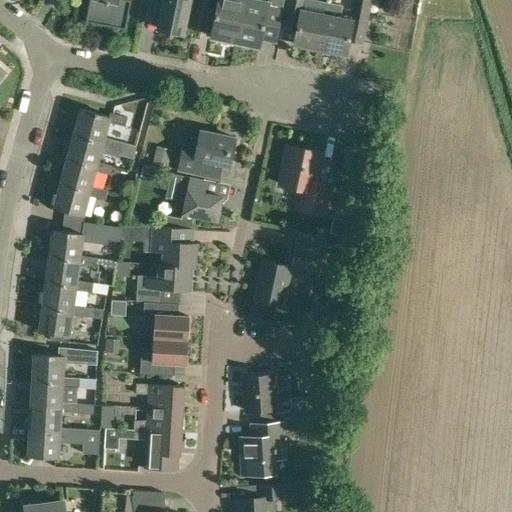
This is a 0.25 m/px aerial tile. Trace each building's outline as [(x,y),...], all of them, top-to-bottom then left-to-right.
[(125,29),(130,0),(128,0),(89,0),(85,21),(125,29)] [(182,34),(189,0),(151,0),(163,2),(157,28),(182,34)] [(234,42),(243,0),(203,0),(202,8),(216,11),(210,37),(219,39),(219,42),(230,44),(231,41),(234,42)] [(256,0),(243,0),(234,42),(258,47),(261,36),(275,39),(278,24),(282,0),(268,0),(268,2),(256,0)] [(319,50),(328,2),(320,1),(316,0),(286,0),(282,27),(296,30),(293,45),(319,50)] [(369,11),(371,0),(352,0),(349,15),(340,13),(342,5),(328,2),(319,50),(345,55),(348,41),(363,44),(369,11)] [(421,24),(422,0),(411,0),(411,24),(421,24)] [(103,141),(104,137),(108,122),(124,126),(127,117),(110,112),(108,116),(79,108),(72,133),(103,141)] [(228,167),(234,137),(200,130),(196,146),(183,143),(177,170),(217,178),(220,165),(228,167)] [(104,137),(103,141),(72,133),(66,157),(97,166),(98,161),(102,146),(117,151),(116,154),(132,158),(136,146),(104,137)] [(156,146),(152,162),(167,166),(171,150),(156,146)] [(325,214),(331,185),(315,182),(321,153),(286,146),(278,184),(299,188),(295,207),(325,214)] [(98,161),(97,166),(66,157),(59,182),(90,190),(91,186),(95,171),(111,175),(113,166),(98,161)] [(189,177),(170,173),(164,198),(183,202),(181,213),(216,221),(222,196),(203,192),(206,180),(189,177)] [(59,182),(53,206),(64,210),(63,219),(83,221),(83,220),(84,215),(83,215),(89,195),(104,200),(107,190),(91,186),(90,190),(59,182)] [(161,227),(178,228),(180,219),(164,215),(161,227)] [(334,218),(330,232),(355,237),(358,223),(334,218)] [(51,230),(48,255),(80,259),(80,255),(81,245),(82,242),(107,245),(107,240),(121,242),(123,227),(83,222),(83,221),(63,219),(61,231),(51,230)] [(195,266),(196,243),(192,242),(192,228),(178,228),(161,227),(144,226),(125,225),(123,234),(144,235),(143,251),(161,252),(161,263),(195,266)] [(321,262),(326,238),(297,231),(292,256),(321,262)] [(48,255),(44,280),(45,280),(76,284),(77,280),(79,265),(95,267),(96,257),(80,255),(80,259),(48,255)] [(254,299),(257,300),(258,304),(265,306),(268,302),(283,306),(291,266),(262,260),(254,299)] [(128,275),(129,263),(117,262),(116,274),(128,275)] [(137,275),(135,301),(143,301),(178,303),(179,303),(181,290),(190,290),(191,267),(191,266),(161,264),(161,263),(157,263),(156,276),(145,276),(137,275)] [(44,280),(41,305),(73,309),(73,305),(75,290),(91,292),(93,282),(77,280),(76,284),(45,280),(44,280)] [(177,315),(178,303),(143,301),(142,326),(153,327),(153,338),(156,339),(186,341),(188,315),(177,315)] [(73,309),(41,305),(37,330),(50,332),(49,340),(68,342),(72,315),(102,319),(103,309),(73,305),(73,309)] [(118,352),(119,339),(105,338),(104,351),(118,352)] [(186,341),(156,339),(153,338),(152,349),(140,348),(139,373),(173,375),(174,364),(185,364),(186,341)] [(96,366),(97,353),(63,351),(63,355),(32,354),(31,379),(63,381),(63,377),(64,361),(79,362),(79,365),(96,366)] [(242,385),(242,393),(243,393),(244,411),(259,411),(259,423),(260,424),(282,422),(290,422),(290,421),(289,398),(275,399),(274,374),(242,376),(242,385)] [(61,406),(62,402),(62,386),(79,387),(79,378),(63,377),(63,381),(31,379),(29,404),(61,406)] [(94,388),(95,378),(79,378),(79,387),(94,388)] [(182,409),(184,386),(148,384),(148,383),(135,383),(135,393),(148,394),(147,407),(182,409)] [(304,420),(304,422),(306,422),(305,397),(289,398),(290,421),(304,420)] [(29,404),(28,429),(60,431),(60,426),(61,411),(77,413),(78,403),(62,402),(61,406),(29,404)] [(133,420),(133,429),(181,432),(182,409),(147,407),(146,421),(133,420)] [(305,433),(304,422),(304,420),(290,421),(290,422),(291,434),(305,433)] [(251,436),(239,437),(241,475),(275,473),(274,459),(285,458),(283,435),(282,422),(260,424),(259,423),(250,424),(251,436)] [(28,429),(26,455),(58,457),(59,441),(82,443),(82,452),(98,453),(100,429),(60,426),(60,431),(28,429)] [(106,428),(105,448),(119,449),(119,438),(120,429),(106,428)] [(133,429),(132,439),(145,440),(144,454),(143,468),(166,469),(167,455),(179,456),(181,432),(133,429)] [(312,485),(301,483),(299,496),(310,498),(312,485)] [(271,511),(271,497),(286,497),(285,484),(256,485),(257,497),(235,499),(235,508),(233,509),(232,511),(271,511)] [(132,511),(153,511),(165,511),(162,492),(149,491),(132,490),(132,494),(130,494),(132,511)] [(132,511),(130,494),(130,493),(125,494),(123,511),(132,511)] [(64,511),(63,500),(24,505),(24,511),(64,511)]
